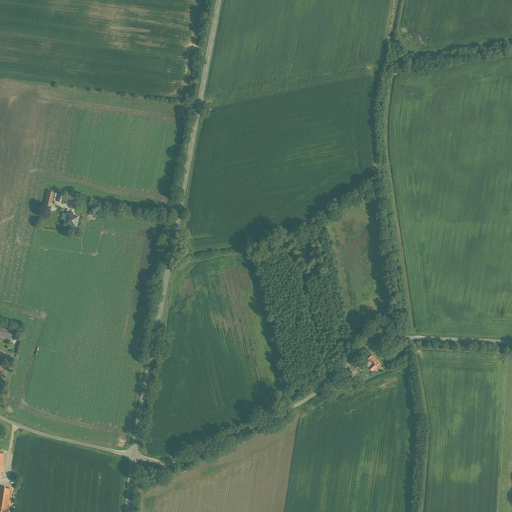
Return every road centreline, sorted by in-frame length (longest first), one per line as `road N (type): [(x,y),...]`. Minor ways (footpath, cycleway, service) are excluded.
road 1 (tertiary): [(133,456),(218,0)]
road 2 (unclassified): [(511,342),(374,341),(308,398),(191,457),(177,463),(133,456)]
road 3 (unclassified): [(133,456),(0,418)]
